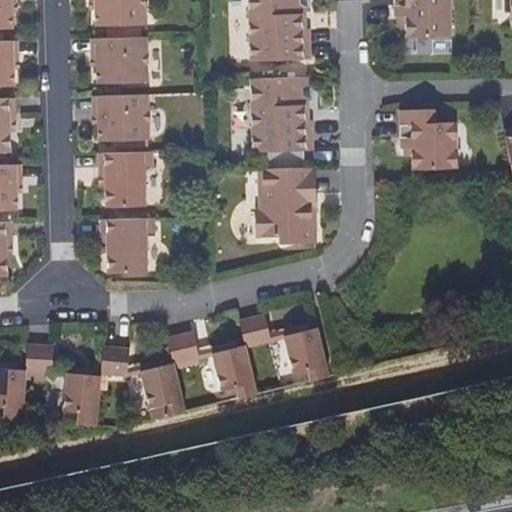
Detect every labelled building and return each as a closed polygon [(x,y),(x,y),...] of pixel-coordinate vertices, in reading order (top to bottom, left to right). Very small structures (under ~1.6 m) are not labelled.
[(0,0),(0,27),(14,28),(14,12),(13,0),(0,0)] [(94,0),(95,10),(96,27),(145,26),(144,0),(94,0)] [(295,16),(303,16),(303,11),(307,8),(306,0),(249,0),(251,61),(308,59),(307,30),(303,31),(296,31),(295,16)] [(407,16),(407,24),(408,36),(452,34),(451,0),(395,0),(395,16),(399,16),(407,16)] [(399,24),(407,24),(407,16),(399,16),(399,24)] [(96,55),(146,54),(146,38),(95,39),(96,55)] [(0,88),(14,88),(14,71),(13,43),(0,42),(0,88)] [(147,86),(146,54),(96,55),(97,70),(97,87),(147,86)] [(301,105),(308,104),(312,94),(311,85),(307,80),(307,75),(251,77),(254,151),(313,149),(312,120),(309,120),(302,120),(301,105)] [(97,96),(98,126),(98,142),(149,141),(147,95),(97,96)] [(0,153),(10,153),(9,133),(9,116),(14,115),(14,98),(0,98),(0,153)] [(411,145),(411,153),(412,168),(457,166),(456,122),(435,123),(434,108),(400,109),(401,145),(403,145),(411,145)] [(511,129),(503,131),(511,175),(511,129)] [(404,154),(411,153),(411,145),(403,145),(404,154)] [(106,171),(107,187),(108,208),(147,207),(145,169),(153,168),(153,152),(99,153),(99,172),(106,171)] [(0,210),(18,210),(18,194),(18,165),(0,165),(0,210)] [(316,242),(314,207),(309,207),(307,167),(260,168),(262,209),(258,209),(259,237),(279,236),(288,243),(316,242)] [(309,207),(314,207),(317,207),(316,167),(307,167),(309,207)] [(109,237),(109,255),(110,275),(149,274),(147,235),(156,234),(155,219),(102,220),(103,238),(109,237)] [(0,275),(8,275),(7,255),(7,238),(13,238),(13,222),(0,222),(0,275)] [(268,342),(266,335),(261,316),(238,322),(244,346),(244,348),(268,342)] [(268,342),(283,338),(283,337),(305,331),(303,325),(266,335),(268,342)] [(312,380),(328,376),(316,328),(305,331),(283,337),(283,338),(292,372),(309,367),(312,380)] [(172,365),(198,359),(196,351),(191,333),(166,339),(172,362),(172,365)] [(233,341),(211,347),(212,354),(235,348),(233,341)] [(52,376),(53,366),(54,348),(28,346),(27,368),(26,375),(52,376)] [(101,376),(124,377),(124,368),(126,349),(103,346),(101,376)] [(236,399),(256,394),(244,348),(244,346),(235,348),(212,354),(213,355),(221,389),(233,386),(236,398),(236,399)] [(213,355),(212,354),(211,347),(196,351),(198,359),(213,355)] [(0,366),(16,367),(17,360),(0,359),(0,366)] [(124,377),(138,373),(138,370),(160,365),(159,360),(124,368),(124,377)] [(164,416),(183,411),(172,365),(172,362),(160,365),(138,370),(138,373),(148,407),(161,403),(164,416)] [(24,418),(26,375),(27,368),(16,367),(0,366),(0,403),(5,403),(4,417),(24,418)] [(64,374),(89,376),(89,368),(53,366),(52,376),(64,377),(64,374)] [(75,423),(95,425),(98,376),(89,376),(64,374),(64,377),(62,410),(76,411),(75,423)]
